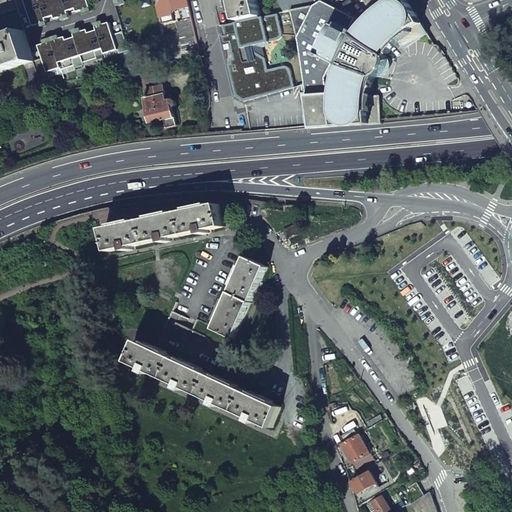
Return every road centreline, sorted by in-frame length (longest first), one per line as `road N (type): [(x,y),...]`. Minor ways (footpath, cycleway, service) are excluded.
road 1 (trunk): [(511,122),(120,161),(0,195)]
road 2 (trunk): [(137,178),(511,143)]
road 3 (trunk): [(137,178),(410,200)]
road 4 (residential): [(308,291),(440,478),(450,511)]
road 5 (residential): [(308,291),(307,329),(349,511)]
road 6 (residential): [(410,200),(374,228),(293,264),(308,291)]
road 7 (trunk): [(0,223),(53,199),(137,178)]
road 8 (residential): [(201,0),(227,122)]
